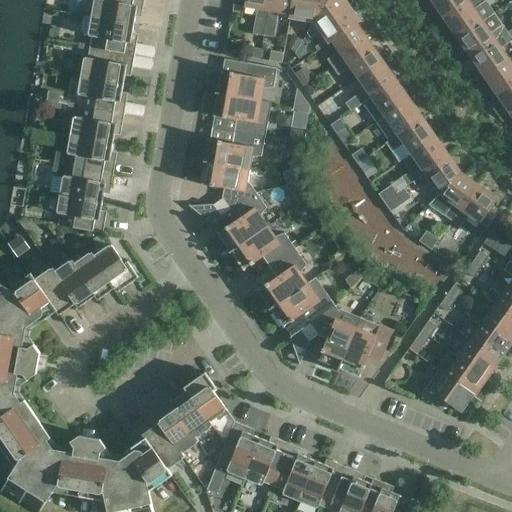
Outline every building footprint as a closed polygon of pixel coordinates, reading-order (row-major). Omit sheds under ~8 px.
[(96,0),(93,19),(134,26),(137,12),(143,13),(144,0),(98,0),(99,0),(97,0),(96,0)] [(264,36),(270,0),(246,0),(245,8),(259,10),(254,35),(264,36)] [(294,0),(270,0),(264,36),(273,38),(277,13),(290,15),(291,16),(294,0)] [(294,0),(291,16),(290,15),(289,19),(314,24),(307,34),(310,39),(320,32),(329,44),(332,42),(331,41),(357,23),(357,25),(361,22),(345,0),(294,0)] [(433,0),(432,1),(445,20),(473,0),(433,0)] [(458,39),(494,14),(486,2),(484,0),(473,0),(445,20),(458,39)] [(494,14),(458,39),(471,58),(507,33),(502,26),(494,14)] [(90,49),(135,56),(138,41),(132,40),(134,26),(93,19),(93,20),(83,19),(80,33),(90,35),(90,37),(92,38),(90,49)] [(331,41),(332,42),(339,53),(328,60),(334,68),(370,42),(357,25),(357,23),(331,41)] [(511,40),(511,39),(507,33),(471,58),(485,77),(510,60),(502,48),(511,40)] [(287,48),(295,53),(302,41),(293,36),(287,48)] [(350,67),(358,79),(383,62),(370,42),(334,68),(339,75),(350,67)] [(260,60),(261,50),(251,48),(250,58),(260,60)] [(82,78),(124,85),(126,71),(132,72),(135,56),(90,49),(89,59),(86,59),(82,78)] [(511,63),(510,60),(485,77),(498,96),(511,86),(511,63)] [(366,91),(355,98),(346,105),(351,112),(363,104),(397,81),(383,62),(358,79),(366,91)] [(222,72),(218,94),(262,102),(264,89),(274,89),(278,69),(253,65),(251,78),(234,75),(234,74),(222,72)] [(303,87),(314,79),(306,67),(295,75),(303,87)] [(80,108),(124,115),(127,100),(121,99),(124,85),(82,78),(79,97),(82,97),(80,108)] [(377,123),(410,100),(397,81),(363,104),(377,123)] [(313,82),(304,88),(310,97),(319,91),(313,82)] [(511,86),(498,96),(511,116),(511,86)] [(241,134),(265,138),(269,119),(271,104),(262,102),(218,94),(213,117),(226,119),(243,122),(241,134)] [(410,100),(377,123),(390,142),(423,119),(410,100)] [(72,137),(113,144),(116,130),(122,131),(124,115),(80,108),(78,118),(75,118),(72,137)] [(343,145),(353,138),(340,119),(330,126),(343,145)] [(403,144),(411,155),(436,138),(423,119),(390,142),(387,144),(392,151),(403,144)] [(262,157),(265,138),(241,134),(239,146),(222,143),(222,142),(209,140),(205,163),(250,171),(252,158),(262,157)] [(54,164),(114,175),(117,159),(111,158),(113,144),(72,137),(69,153),(56,151),(54,164)] [(436,138),(411,155),(403,161),(411,172),(402,179),(407,187),(413,182),(450,157),(436,138)] [(279,141),(266,139),(265,146),(277,148),(279,141)] [(357,164),(367,158),(361,149),(351,156),(357,164)] [(357,164),(364,175),(374,167),(367,157),(367,158),(357,164)] [(450,157),(413,182),(418,190),(430,182),(439,195),(461,174),(450,157)] [(247,183),(250,171),(205,163),(201,186),(214,188),(214,187),(231,190),(230,199),(236,207),(256,193),(250,185),(247,183)] [(61,196),(103,203),(105,189),(111,190),(114,175),(54,164),(52,176),(65,178),(61,196)] [(453,221),(478,185),(461,174),(439,195),(429,205),(445,216),(453,221)] [(478,185),(453,221),(460,226),(468,215),(486,229),(497,213),(491,209),(498,199),(478,185)] [(384,203),(396,194),(391,186),(378,195),(384,203)] [(404,189),(396,194),(384,203),(391,212),(410,198),(404,189)] [(267,209),(256,193),(236,207),(243,217),(229,227),(228,227),(218,234),(231,253),(268,227),(260,216),(267,209)] [(103,203),(61,196),(58,215),(61,215),(59,226),(103,234),(106,218),(100,217),(103,203)] [(511,221),(511,216),(505,212),(497,223),(498,224),(497,226),(505,231),(506,229),(507,229),(511,221)] [(275,237),(268,227),(231,253),(244,272),(255,265),(254,264),(268,254),(275,264),(296,250),(285,234),(275,237)] [(419,242),(429,249),(437,239),(426,232),(419,242)] [(499,239),(491,233),(484,244),(492,250),(499,239)] [(28,251),(18,238),(8,245),(18,259),(28,251)] [(61,247),(55,238),(50,242),(56,251),(61,247)] [(91,254),(118,293),(139,278),(128,263),(125,265),(112,246),(95,258),(92,254),(91,254)] [(307,266),(296,250),(275,264),(282,274),(268,284),(257,291),(271,310),(308,284),(300,274),(307,266)] [(473,262),(481,268),(489,257),(480,251),(473,262)] [(118,293),(91,254),(75,265),(73,261),(72,262),(99,301),(115,290),(117,294),(118,293)] [(99,301),(72,262),(56,273),(53,269),(52,270),(79,308),(95,297),(98,301),(99,301)] [(481,268),(473,262),(466,273),(474,278),(481,268)] [(79,308),(52,270),(36,281),(36,280),(36,281),(57,311),(57,312),(59,316),(60,315),(61,316),(76,305),(78,309),(79,308)] [(59,317),(61,316),(60,315),(59,316),(57,312),(57,311),(36,281),(36,280),(31,273),(8,290),(0,284),(0,446),(15,469),(1,490),(35,511),(40,511),(53,492),(106,502),(108,511),(153,511),(149,492),(173,476),(168,469),(167,468),(167,469),(145,438),(145,439),(142,435),(145,439),(127,452),(130,457),(121,463),(100,460),(101,453),(107,449),(100,440),(80,436),(57,452),(53,451),(47,442),(51,439),(25,401),(20,404),(14,395),(14,391),(37,375),(40,354),(34,345),(29,349),(22,348),(26,327),(35,321),(38,325),(56,313),(59,317)] [(308,311),(315,321),(336,307),(325,291),(316,278),(308,284),(271,310),(284,329),(294,322),(294,321),(308,311)] [(447,296),(455,302),(462,292),(454,286),(447,296)] [(511,289),(510,288),(503,297),(491,288),(485,297),(497,305),(511,315),(511,289)] [(401,310),(412,301),(405,292),(394,300),(401,310)] [(455,302),(447,296),(439,307),(447,312),(455,302)] [(87,304),(79,309),(88,325),(96,321),(87,304)] [(511,315),(497,305),(485,323),(511,342),(511,315)] [(345,320),(336,307),(315,321),(322,330),(330,334),(323,350),(322,349),(318,361),(339,370),(356,328),(344,323),(345,320)] [(360,319),(356,328),(339,370),(361,379),(365,367),(371,351),(383,356),(392,332),(360,319)] [(422,331),(430,337),(437,327),(429,322),(422,331)] [(511,342),(485,323),(478,333),(466,324),(460,332),(472,341),(500,360),(511,342)] [(430,337),(422,331),(414,342),(422,348),(430,337)] [(472,341),(460,358),(487,378),(500,360),(472,341)] [(460,358),(447,376),(475,395),(487,378),(460,358)] [(475,395),(447,376),(439,370),(422,395),(442,409),(446,403),(462,413),(475,395)] [(187,392),(212,426),(225,446),(235,422),(206,381),(192,390),(188,386),(184,389),(187,393),(187,392)] [(174,408),(198,442),(196,438),(212,426),(187,392),(187,393),(184,389),(187,393),(170,404),(173,408),(174,408)] [(160,423),(184,458),(184,457),(182,453),(198,442),(174,408),(173,408),(170,404),(173,408),(156,420),(159,424),(160,423)] [(167,468),(168,469),(184,458),(160,423),(159,424),(156,420),(159,424),(142,435),(145,439),(145,438),(167,469),(167,468)] [(245,478),(261,439),(248,434),(250,429),(235,422),(225,446),(218,464),(228,468),(227,471),(245,478)] [(261,439),(245,478),(263,486),(264,483),(274,487),(291,445),(276,439),(274,445),(261,439)] [(291,445),(274,487),(284,491),(283,494),(300,501),(316,462),(303,457),(306,451),(291,445)] [(316,462),(300,501),(318,508),(319,506),(329,510),(346,468),(332,462),(329,468),(316,462)] [(346,468),(329,510),(334,511),(360,511),(374,479),(371,485),(359,480),(361,474),(346,468)] [(374,479),(360,511),(393,511),(400,496),(387,491),(389,485),(374,479)] [(274,489),(270,488),(266,497),(270,499),(274,489)] [(406,511),(407,511),(418,511),(422,507),(413,501),(406,511)]
